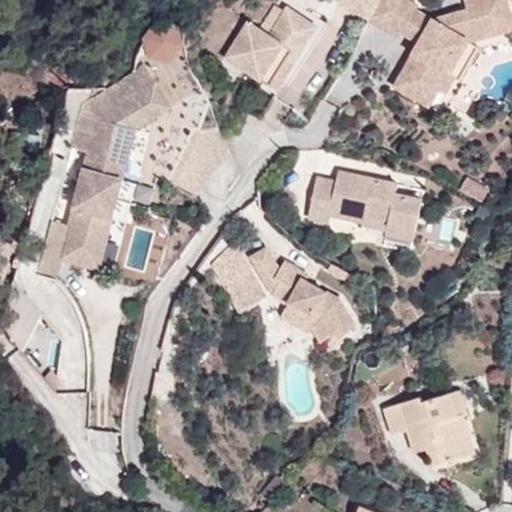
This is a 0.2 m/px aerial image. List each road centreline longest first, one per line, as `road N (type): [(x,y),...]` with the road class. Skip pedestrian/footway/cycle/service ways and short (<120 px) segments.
road 1 (unclassified): [(148,500),(130,420),(158,291),(265,143)]
road 2 (unclassified): [(148,500),(95,474),(0,330)]
